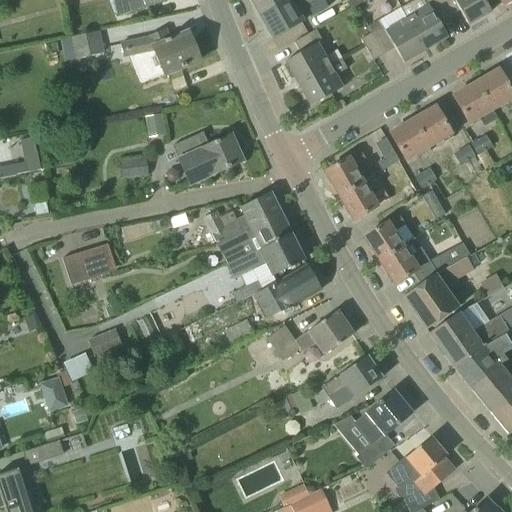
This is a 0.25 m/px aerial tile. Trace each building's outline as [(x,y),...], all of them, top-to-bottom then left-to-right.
[(126,0),(131,13),(147,7),(166,0),(126,0)] [(248,0),(258,17),(287,0),(248,0)] [(298,13),(322,0),(321,0),(287,0),(258,17),(271,40),(303,22),(298,13)] [(345,0),(351,9),(366,0),(345,0)] [(375,0),(365,6),(373,20),(398,7),(393,0),(375,0)] [(406,19),(425,51),(447,38),(438,24),(449,17),(438,0),(422,0),(427,7),(406,19)] [(438,0),(449,17),(459,11),(468,26),(491,13),(483,0),(438,0)] [(403,64),(425,51),(406,19),(384,32),(382,27),(371,34),(384,56),(394,49),(403,64)] [(152,53),(162,77),(199,62),(188,33),(169,41),(164,30),(147,39),(124,44),(129,58),(152,53)] [(322,42),(315,31),(293,43),(299,54),(284,63),(297,85),(329,67),(317,45),(322,42)] [(104,54),(99,32),(68,39),(73,61),(104,54)] [(371,34),(360,40),(373,62),(384,56),(371,34)] [(341,60),(329,67),(297,85),(310,107),(342,89),(335,76),(346,70),(341,60)] [(492,113),(511,101),(511,94),(498,71),(475,84),(492,113)] [(452,98),(469,127),(492,113),(475,84),(452,98)] [(429,150),(452,137),(435,108),(412,121),(429,150)] [(147,139),(163,136),(164,136),(161,115),(144,118),(147,139)] [(389,135),(406,163),(429,150),(412,121),(389,135)] [(202,133),(172,147),(177,158),(177,159),(184,174),(190,186),(243,162),(231,136),(208,146),(202,133)] [(492,148),(485,136),(470,145),(477,157),(492,148)] [(453,155),(460,167),(474,158),(468,147),(453,155)] [(35,151),(29,153),(30,162),(24,163),(26,172),(39,170),(35,151)] [(360,152),(325,173),(332,185),(329,187),(336,198),(362,183),(354,170),(366,162),(360,152)] [(385,170),(399,162),(395,155),(381,163),(385,170)] [(118,163),(120,179),(144,177),(143,160),(118,163)] [(429,169),(414,178),(421,190),(436,182),(429,169)] [(353,221),(389,201),(381,188),(369,196),(362,183),(336,198),(343,211),(346,209),(353,221)] [(432,191),(422,197),(428,208),(438,202),(432,191)] [(216,246),(279,213),(269,194),(240,209),(245,218),(237,222),(232,213),(219,219),(216,213),(203,219),(216,246)] [(36,217),(48,214),(45,202),(33,204),(36,217)] [(290,235),(279,213),(216,246),(227,267),(290,235)] [(405,226),(398,216),(364,238),(372,250),(369,252),(377,265),(404,248),(395,233),(405,226)] [(159,232),(171,227),(169,221),(156,225),(159,232)] [(264,265),(271,278),(304,262),(290,235),(227,267),(225,268),(232,281),(264,265)] [(387,273),(391,279),(395,285),(428,264),(422,253),(412,259),(404,248),(377,265),(384,275),(387,273)] [(70,287),(100,277),(92,250),(61,260),(70,287)] [(402,298),(426,331),(459,308),(444,287),(441,283),(445,281),(448,285),(473,271),(466,258),(436,275),(435,275),(402,298)] [(320,290),(308,270),(306,268),(278,285),(258,295),(271,317),(292,307),(320,290)] [(478,283),(485,296),(499,287),(492,274),(478,283)] [(236,305),(258,293),(253,283),(231,295),(236,305)] [(112,306),(104,308),(108,319),(116,316),(112,306)] [(429,334),(441,352),(452,370),(453,369),(483,348),(504,335),(511,330),(511,310),(473,332),(460,312),(429,334)] [(322,357),(352,336),(336,313),(294,342),(284,327),(266,339),(281,362),(300,350),(302,353),(314,345),(322,357)] [(33,316),(24,319),(28,332),(38,329),(33,316)] [(231,348),(253,336),(246,321),(223,332),(231,348)] [(469,389),(500,365),(498,363),(511,355),(511,353),(511,352),(511,330),(504,335),(483,348),(453,369),(469,389)] [(103,368),(125,358),(114,331),(87,341),(93,357),(97,356),(103,368)] [(83,352),(61,362),(68,379),(90,369),(83,352)] [(351,396),(352,399),(381,379),(378,375),(378,373),(377,370),(374,369),(366,357),(320,389),(322,391),(329,400),(335,396),(340,403),(351,396)] [(511,376),(509,377),(500,365),(469,389),(489,415),(511,396),(511,376)] [(40,385),(45,399),(62,394),(57,380),(40,385)] [(304,389),(290,396),(300,415),(313,410),(304,389)] [(319,407),(329,400),(322,391),(312,398),(319,407)] [(385,435),(410,415),(392,392),(354,424),(372,444),(360,455),(370,467),(395,446),(385,435)] [(511,396),(489,415),(493,419),(507,437),(511,432),(511,396)] [(127,425),(112,430),(115,439),(118,438),(119,441),(128,438),(127,435),(129,434),(127,425)] [(453,471),(443,459),(446,456),(444,454),(445,450),(441,446),(438,447),(430,437),(382,478),(396,493),(416,476),(419,480),(411,488),(417,495),(403,502),(408,511),(416,511),(425,508),(439,501),(433,488),(453,471)] [(22,453),(27,466),(63,455),(58,441),(22,453)] [(139,479),(153,476),(148,445),(133,448),(139,479)] [(182,464),(192,459),(188,451),(178,456),(182,464)] [(0,511),(30,511),(17,469),(0,474),(0,511)] [(278,497),(283,508),(288,506),(306,497),(302,486),(278,497)] [(306,497),(288,506),(291,511),(328,511),(318,491),(306,497)] [(497,511),(496,510),(495,511),(485,500),(472,511),(497,511)]
